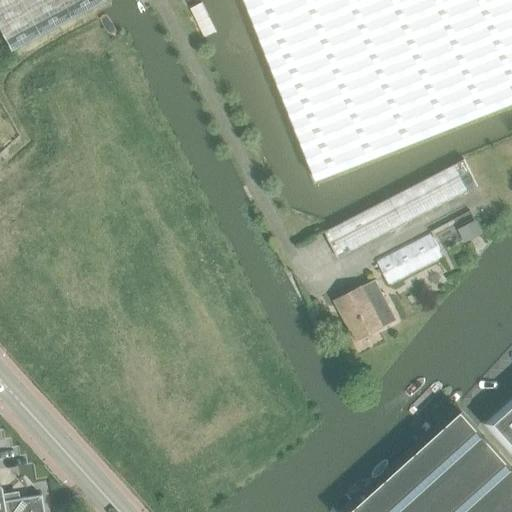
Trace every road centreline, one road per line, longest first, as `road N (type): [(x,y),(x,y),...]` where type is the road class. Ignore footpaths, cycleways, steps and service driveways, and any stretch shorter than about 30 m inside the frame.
road 1 (unclassified): [(316,300),(155,0)]
road 2 (secondary): [(119,511),(0,382)]
